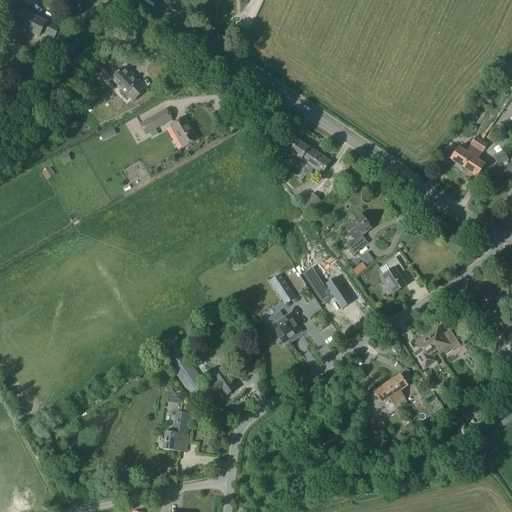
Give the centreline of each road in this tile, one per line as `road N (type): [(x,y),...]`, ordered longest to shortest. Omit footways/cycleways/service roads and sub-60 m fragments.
road 1 (tertiary): [(502,236),(136,0)]
road 2 (unclassified): [(226,511),(241,426),(476,268),(502,236)]
